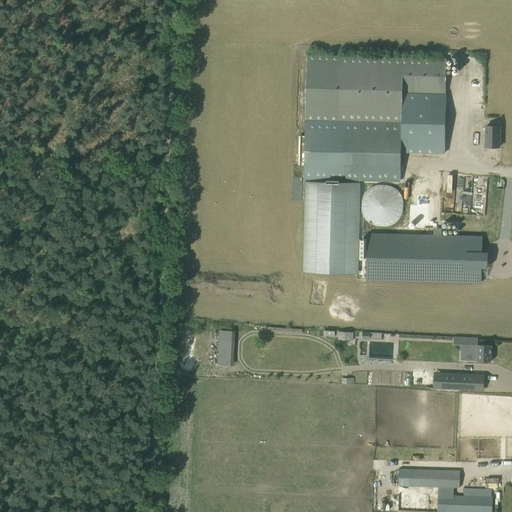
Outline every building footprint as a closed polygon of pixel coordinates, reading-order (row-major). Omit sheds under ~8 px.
[(299,158),(299,162),(305,163),(305,179),(360,180),(399,181),(399,160),(399,153),(444,154),(446,93),(446,59),(308,55),(306,146),(300,146),(300,158),(299,158)] [(486,126),(486,147),(499,147),(500,126),(486,126)] [(360,180),(305,179),(303,271),(358,272),(360,180)] [(361,206),(362,208),(362,210),(362,212),(363,213),(363,215),(364,217),(365,218),(366,220),(368,221),(369,222),(371,223),(372,225),(374,225),(376,226),(377,227),(379,227),(381,227),(383,227),(385,227),(387,227),(388,227),(390,226),(392,225),(394,225),(395,224),(397,222),(398,221),(399,220),(400,218),(401,217),(402,215),(403,213),(404,212),(404,210),(404,208),(404,206),(404,204),(404,202),(404,200),(403,199),(402,197),(401,195),(400,194),(399,192),(398,191),(397,190),(395,188),(394,187),(392,187),(390,186),(388,185),(387,185),(385,185),(383,185),(381,185),(379,185),(377,185),(376,186),(374,187),(372,187),(371,188),(369,190),(368,191),(366,192),(365,194),(364,195),(363,197),(363,199),(362,200),(362,202),(362,204),(361,206)] [(429,198),(429,211),(440,212),(441,199),(429,198)] [(367,234),(366,279),(481,282),(482,268),(488,268),(488,252),(482,252),(482,237),(367,234)] [(352,340),(352,332),(338,331),(337,339),(352,340)] [(476,361),(481,361),(491,361),(491,345),(466,344),(466,354),(476,355),(476,361)] [(442,372),(441,389),(476,391),(476,374),(442,372)] [(399,468),(398,486),(419,486),(430,487),(446,487),(460,488),(460,487),(461,470),(448,470),(420,469),(399,468)] [(491,497),(492,489),(464,488),(464,495),(453,495),(453,490),(438,490),(437,511),(491,511),(492,497),(491,497)]
